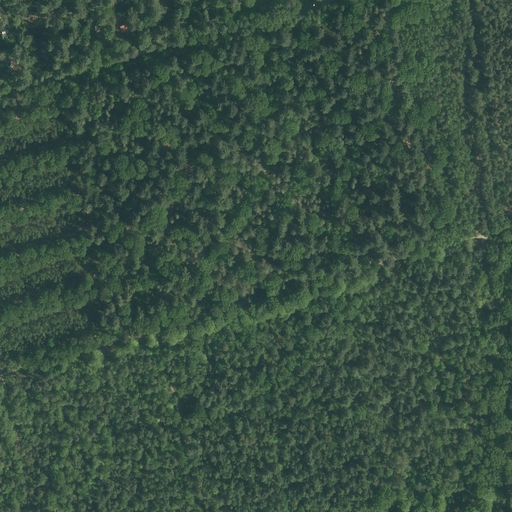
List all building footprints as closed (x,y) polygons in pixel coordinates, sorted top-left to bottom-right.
[(165,2),(167,4),(167,11),(175,10),(173,0),(156,0),(157,3),(165,2)] [(71,11),(70,5),(61,7),(62,13),(71,11)] [(131,26),(130,19),(125,20),(125,23),(120,24),(122,32),(127,31),(126,27),(131,26)] [(91,27),(93,34),(99,32),(102,31),(102,29),(101,29),(100,25),(91,27)] [(44,51),(46,41),(38,40),(36,49),(44,51)]
